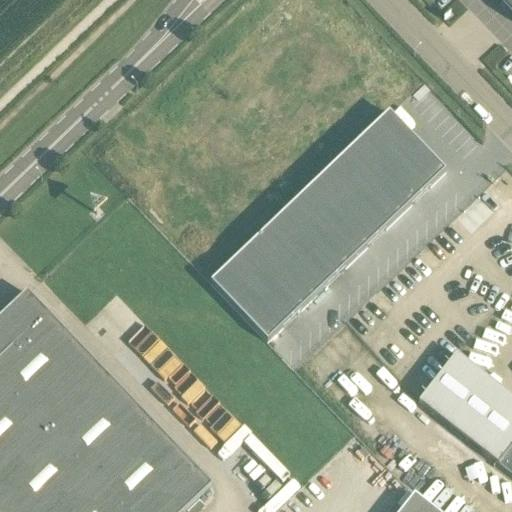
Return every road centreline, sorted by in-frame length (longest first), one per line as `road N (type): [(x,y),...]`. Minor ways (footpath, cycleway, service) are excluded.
road 1 (tertiary): [(0,195),(199,0)]
road 2 (unclassified): [(511,129),(384,0)]
